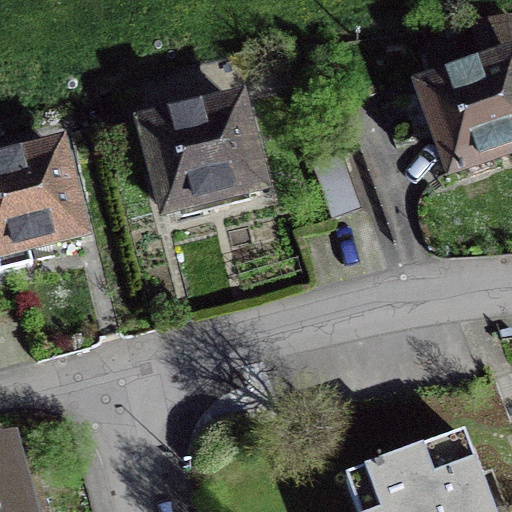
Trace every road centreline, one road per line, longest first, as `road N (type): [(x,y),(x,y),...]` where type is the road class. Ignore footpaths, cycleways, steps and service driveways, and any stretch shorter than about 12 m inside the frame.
road 1 (residential): [(109,372),(400,298),(511,283)]
road 2 (residential): [(145,511),(109,372)]
